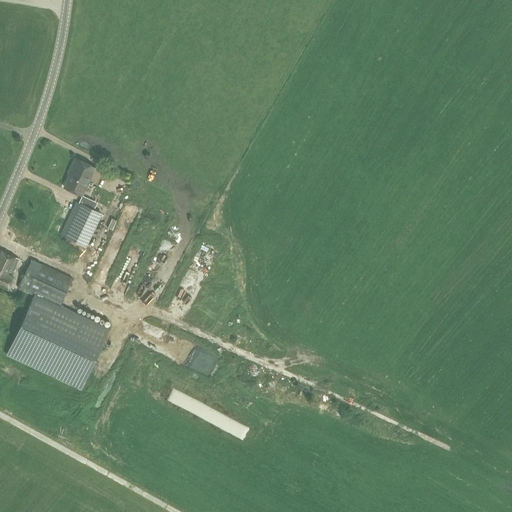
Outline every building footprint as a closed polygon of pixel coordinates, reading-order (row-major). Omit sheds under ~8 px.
[(75,158),(70,169),(72,170),(64,187),(82,195),(95,167),(75,158)] [(89,240),(101,206),(76,197),(64,231),(89,240)] [(62,214),(68,217),(72,208),(66,206),(62,214)] [(0,285),(7,289),(8,287),(10,288),(13,282),(10,281),(13,276),(11,275),(19,258),(0,249),(0,285)] [(107,249),(106,261),(118,262),(119,250),(107,249)] [(32,258),(18,287),(34,294),(59,306),(73,278),(32,258)] [(34,295),(34,294),(7,352),(81,386),(109,329),(34,295)] [(197,324),(203,320),(200,315),(194,319),(197,324)]
